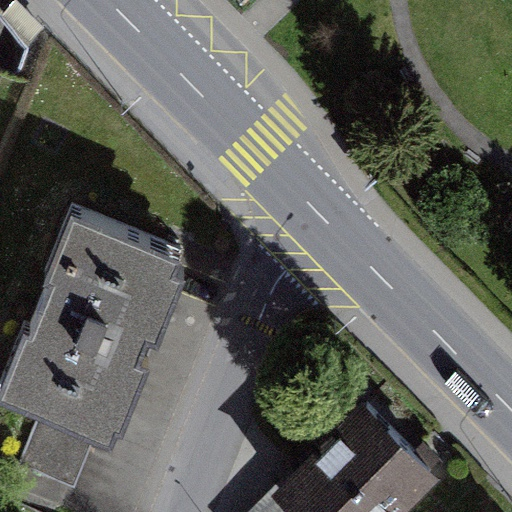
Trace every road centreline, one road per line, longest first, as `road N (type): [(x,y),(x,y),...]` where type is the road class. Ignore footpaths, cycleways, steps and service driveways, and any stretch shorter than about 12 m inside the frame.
road 1 (residential): [(181,511),(258,313),(295,261),(332,229)]
road 2 (primary): [(332,229),(109,0)]
road 3 (primary): [(511,409),(332,229)]
